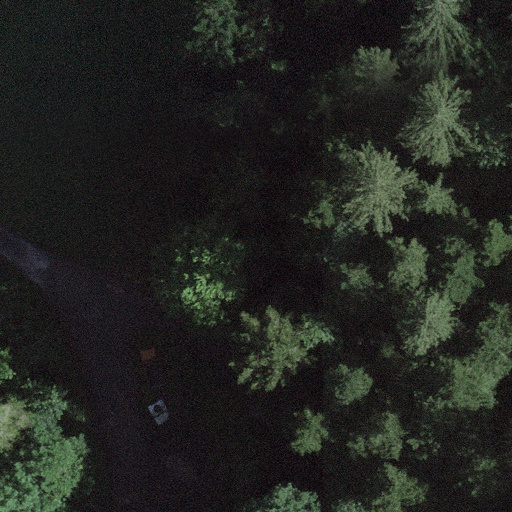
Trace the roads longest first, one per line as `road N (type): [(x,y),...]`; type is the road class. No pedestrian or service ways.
road 1 (track): [(40,267),(213,355),(404,511)]
road 2 (track): [(139,511),(86,344),(40,267)]
